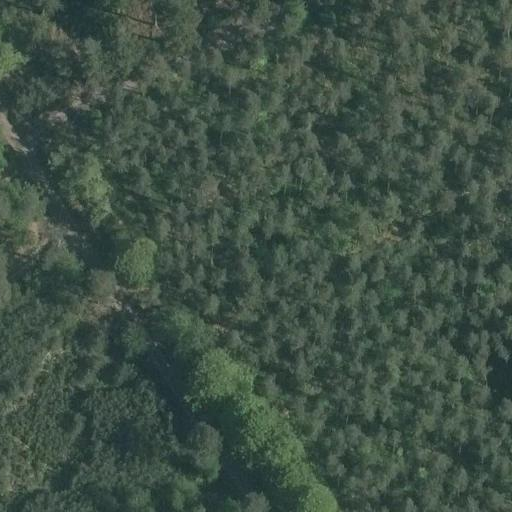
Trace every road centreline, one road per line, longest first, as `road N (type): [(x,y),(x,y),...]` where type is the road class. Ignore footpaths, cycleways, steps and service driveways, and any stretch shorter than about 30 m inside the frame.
road 1 (track): [(258,511),(0,122)]
road 2 (track): [(15,146),(62,113),(320,0)]
